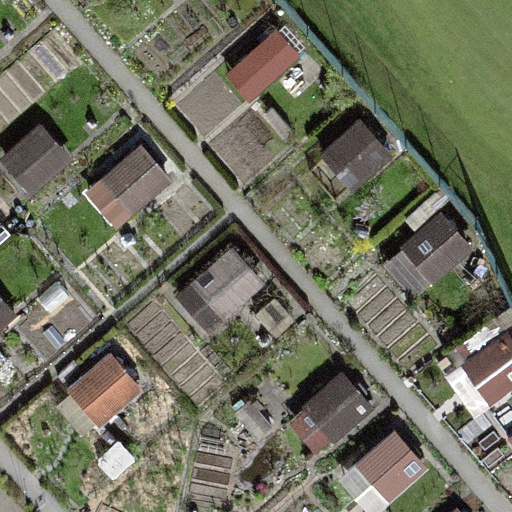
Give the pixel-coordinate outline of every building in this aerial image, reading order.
[(280,34),(250,57),(268,79),(298,56),(280,34)] [(319,154),(346,185),(387,149),(360,118),(319,154)] [(0,159),(0,160),(32,194),(71,157),(38,123),(0,159)] [(116,230),(174,182),(141,141),(82,189),(116,230)] [(415,283),(473,260),(455,216),(398,239),(415,283)] [(231,248),(175,291),(206,331),(262,287),(231,248)] [(0,329),(17,317),(0,294),(0,329)] [(511,339),(459,354),(471,399),(511,387),(511,339)] [(111,347),(63,391),(99,429),(146,385),(111,347)] [(286,422),(318,456),(371,407),(338,373),(286,422)] [(366,511),(379,511),(431,467),(395,427),(337,479),(366,511)]
